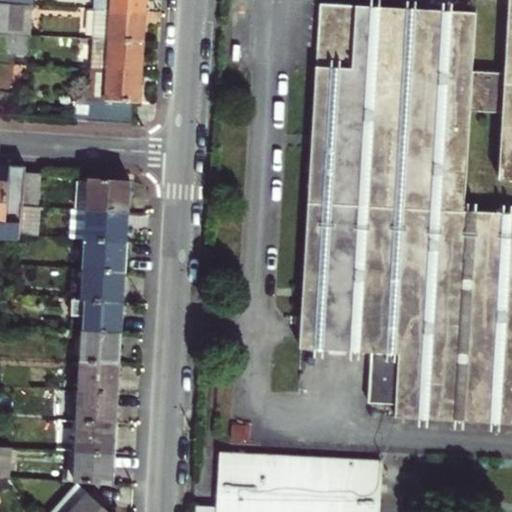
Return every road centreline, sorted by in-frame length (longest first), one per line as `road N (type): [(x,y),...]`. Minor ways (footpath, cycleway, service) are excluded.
road 1 (residential): [(181,153),(164,511)]
road 2 (residential): [(181,153),(0,143)]
road 3 (residential): [(191,0),(181,153)]
